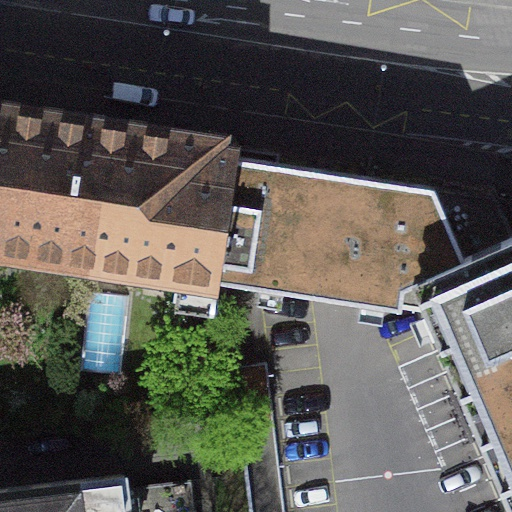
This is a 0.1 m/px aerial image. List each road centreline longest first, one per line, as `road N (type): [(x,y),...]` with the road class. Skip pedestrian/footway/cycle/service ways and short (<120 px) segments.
road 1 (primary): [(511,89),(0,4)]
road 2 (secondary): [(34,3),(511,80)]
